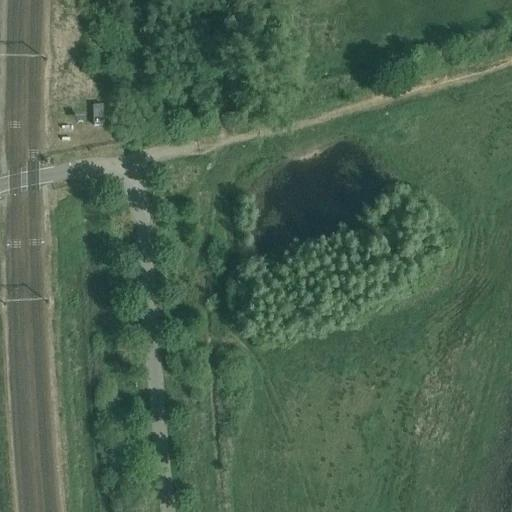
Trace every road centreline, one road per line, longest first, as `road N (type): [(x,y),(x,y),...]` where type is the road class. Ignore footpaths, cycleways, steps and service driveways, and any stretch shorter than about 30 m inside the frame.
road 1 (unclassified): [(0,188),(104,166),(131,182),(140,207),(169,511)]
road 2 (track): [(246,133),(511,59)]
road 3 (track): [(120,171),(156,150),(246,133)]
